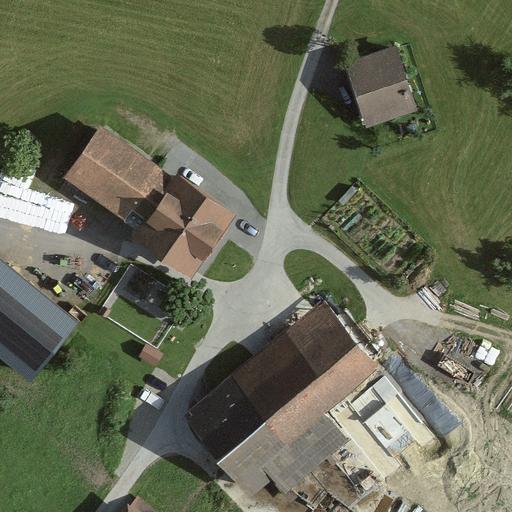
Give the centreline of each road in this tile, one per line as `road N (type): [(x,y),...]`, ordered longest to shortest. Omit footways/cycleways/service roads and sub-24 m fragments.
road 1 (track): [(332,0),(286,144),(270,257),(248,299)]
road 2 (track): [(0,227),(122,253),(248,299)]
road 3 (track): [(248,299),(103,511)]
